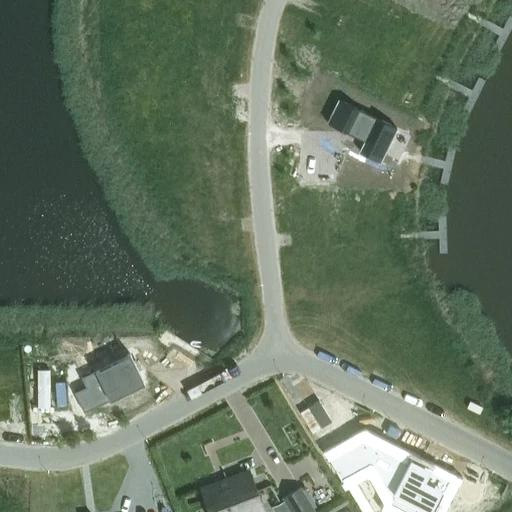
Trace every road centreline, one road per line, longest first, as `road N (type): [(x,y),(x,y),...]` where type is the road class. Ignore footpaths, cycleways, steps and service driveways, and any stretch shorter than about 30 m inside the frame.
road 1 (residential): [(280,356),(256,127),(275,0)]
road 2 (residential): [(280,356),(162,419),(85,449),(0,454)]
road 3 (residential): [(511,470),(280,356)]
